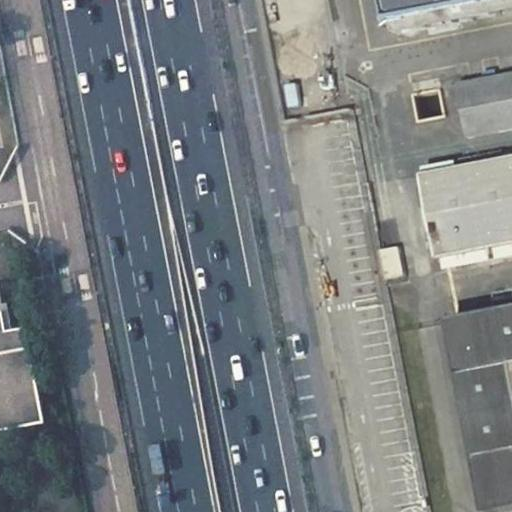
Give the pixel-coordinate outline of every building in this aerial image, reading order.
[(392,0),(395,11),(448,0),(392,0)] [(511,135),(511,81),(455,92),(463,145),(511,135)] [(435,263),(511,248),(511,166),(421,184),(435,263)] [(0,323),(10,321),(3,293),(0,293),(0,323)] [(511,511),(511,315),(450,327),(484,511),(511,511)] [(0,439),(53,430),(36,333),(14,338),(10,321),(0,323),(0,439)]
